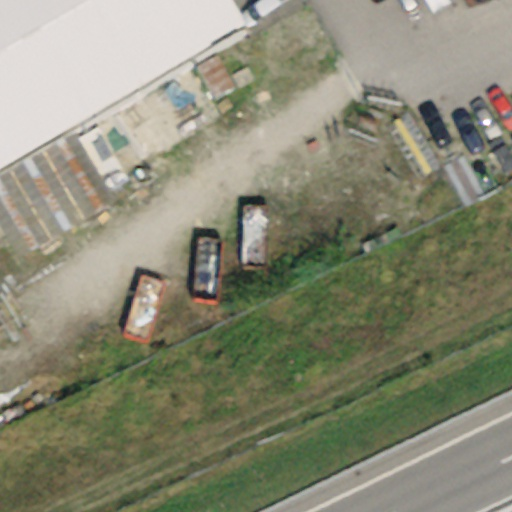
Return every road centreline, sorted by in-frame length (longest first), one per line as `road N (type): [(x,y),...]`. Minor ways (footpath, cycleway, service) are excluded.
road 1 (unknown): [(0,300),(358,90),(368,73),(369,38),(351,0)]
road 2 (motorway): [(511,456),(397,511)]
